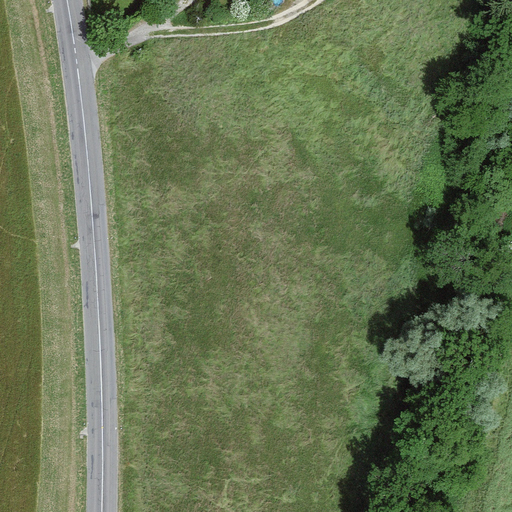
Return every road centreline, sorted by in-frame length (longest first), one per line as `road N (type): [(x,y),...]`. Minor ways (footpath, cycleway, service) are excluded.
road 1 (tertiary): [(100,511),(101,319),(67,0)]
road 2 (unknown): [(77,72),(193,0)]
